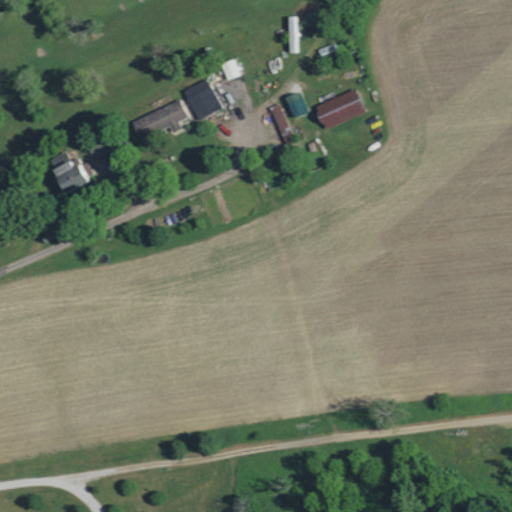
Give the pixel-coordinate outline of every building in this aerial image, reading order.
[(244,75),(237,60),(225,65),(231,80),(244,75)] [(226,108),(210,78),(187,91),(202,121),(226,108)] [(319,106),(329,130),(370,112),(360,88),(319,106)] [(311,113),(305,98),(292,103),(298,119),(311,113)] [(182,121),(191,118),(185,101),(136,120),(143,139),(174,127),(176,133),(185,130),(182,121)] [(274,108),(281,133),(291,130),(283,105),(274,108)] [(73,194),(98,184),(87,157),(76,162),(72,153),(58,159),(73,194)]
